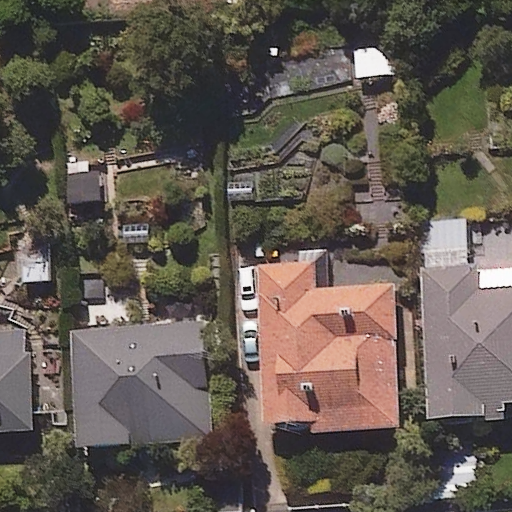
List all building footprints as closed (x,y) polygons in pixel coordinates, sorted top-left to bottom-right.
[(402,74),(397,44),(356,50),(360,80),(402,74)] [(469,221),(425,222),(432,423),(509,421),(509,405),(511,405),(511,269),(471,271),(469,221)] [(51,238),(22,241),(27,284),(56,281),(51,238)] [(398,288),(333,292),(331,252),(298,254),(298,265),(260,267),(269,439),(405,432),(398,288)] [(216,443),(209,325),(77,333),(84,451),(216,443)] [(33,332),(0,333),(0,435),(37,434),(33,332)]
